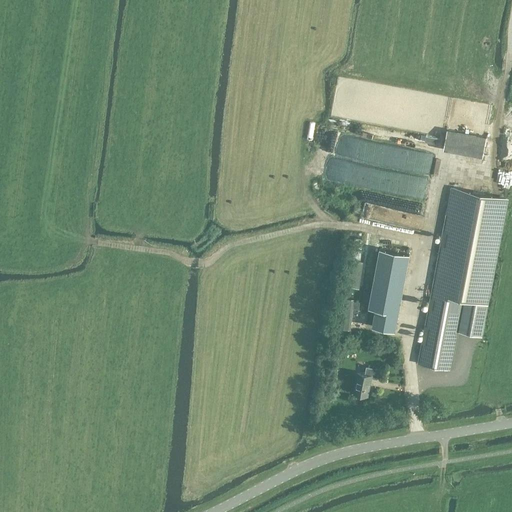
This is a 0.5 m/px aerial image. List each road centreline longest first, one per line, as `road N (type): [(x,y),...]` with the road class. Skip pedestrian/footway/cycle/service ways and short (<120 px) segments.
road 1 (tertiary): [(511,426),(334,457),(220,511)]
road 2 (track): [(426,240),(444,159),(489,169),(511,30)]
road 3 (track): [(426,240),(318,225),(229,246),(206,264)]
road 4 (track): [(67,227),(86,243),(206,264)]
